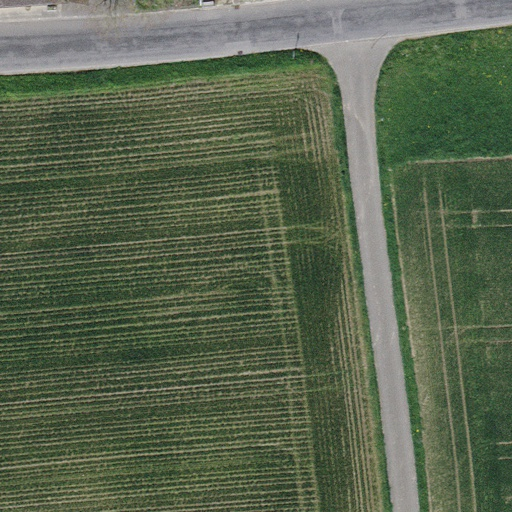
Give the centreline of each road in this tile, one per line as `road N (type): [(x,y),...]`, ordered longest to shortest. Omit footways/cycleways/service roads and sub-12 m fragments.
road 1 (residential): [(344,20),(407,511)]
road 2 (tertiary): [(344,20),(0,48)]
road 3 (tertiary): [(511,0),(344,20)]
